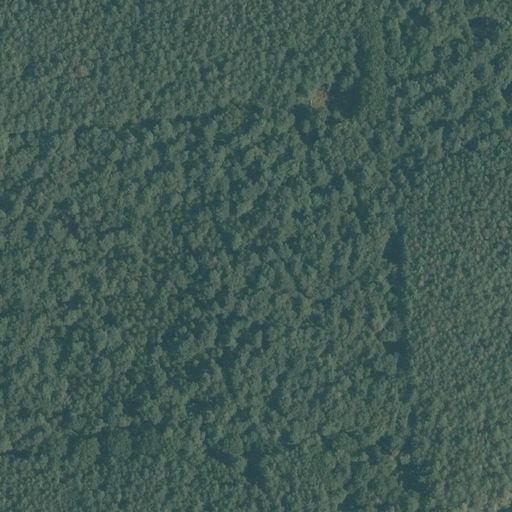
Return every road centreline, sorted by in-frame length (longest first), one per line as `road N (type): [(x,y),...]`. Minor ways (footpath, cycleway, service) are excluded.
road 1 (track): [(381,0),(411,451)]
road 2 (track): [(411,451),(0,462)]
